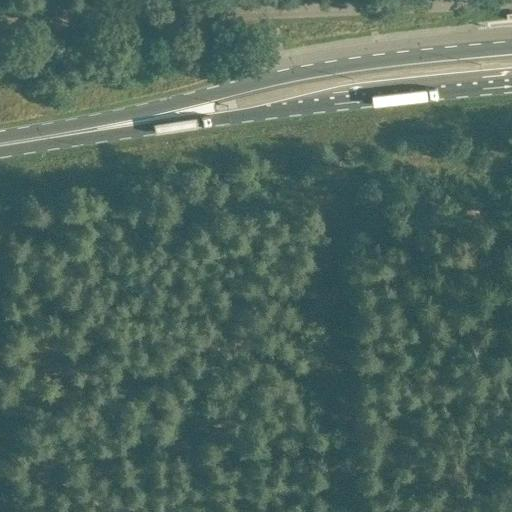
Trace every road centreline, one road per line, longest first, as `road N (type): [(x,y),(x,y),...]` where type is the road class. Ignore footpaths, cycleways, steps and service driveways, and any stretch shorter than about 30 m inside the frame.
road 1 (primary): [(511,47),(293,74),(139,122)]
road 2 (primary): [(139,122),(511,86)]
road 3 (primary): [(139,122),(0,145)]
